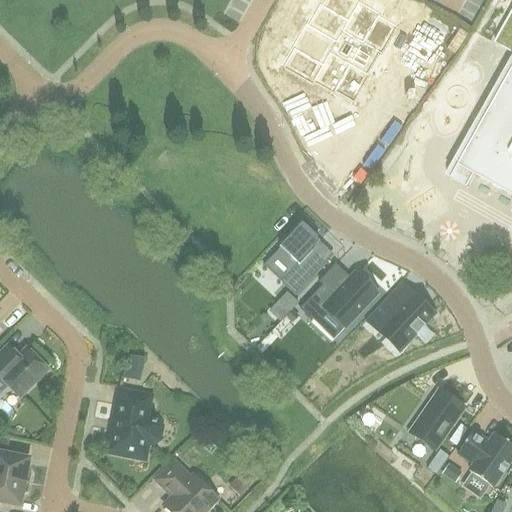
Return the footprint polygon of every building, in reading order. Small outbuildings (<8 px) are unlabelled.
[(280,66),(279,68),(313,87),(314,85),(334,96),(336,94),(352,103),(351,106),(353,107),(370,76),(368,75),(373,66),(379,56),(381,57),(399,25),(398,24),(396,27),(380,17),(381,14),(355,0),(324,0),(322,5),(319,4),(307,25),(305,23),(290,50),(292,51),(283,68),(280,66)] [(511,16),(497,44),(511,52),(511,62),(452,170),(475,183),(479,177),(484,180),(511,195),(511,16)] [(465,30),(457,41),(464,45),(471,35),(465,30)] [(457,41),(451,50),(457,55),(464,45),(457,41)] [(451,50),(444,60),(450,65),(457,55),(451,50)] [(444,60),(437,69),(443,74),(450,65),(444,60)] [(437,69),(430,79),(436,84),(443,74),(437,69)] [(430,79),(423,89),(430,93),(436,84),(430,79)] [(423,89),(416,98),(423,103),(430,93),(423,89)] [(416,98),(409,108),(416,113),(423,103),(416,98)] [(409,108),(402,118),(409,122),(416,113),(409,108)] [(402,118),(395,127),(402,132),(409,122),(402,118)] [(395,127),(388,137),(395,142),(402,132),(395,127)] [(388,137),(381,147),(388,152),(395,142),(388,137)] [(329,261),(333,257),(319,243),(301,226),(272,257),(291,275),(282,285),(295,297),(312,279),(329,261)] [(321,286),(300,309),(313,321),(333,341),(344,329),(373,299),(377,294),(355,274),(350,279),(333,297),(321,286)] [(382,305),(372,315),(405,346),(415,335),(416,336),(417,335),(416,334),(422,327),(423,328),(424,327),(423,326),(434,315),(411,294),(392,315),(382,305)] [(292,311),(297,305),(286,295),(281,301),(292,311)] [(427,348),(444,340),(440,331),(423,338),(427,348)] [(8,346),(0,354),(0,394),(2,392),(11,390),(19,399),(47,371),(26,350),(19,357),(8,346)] [(135,382),(139,366),(127,363),(123,380),(135,382)] [(117,406),(108,452),(143,459),(147,443),(152,444),(156,441),(157,438),(159,430),(158,426),(156,422),(156,420),(151,419),(151,421),(145,420),(146,413),(143,412),(146,398),(120,393),(117,406)] [(458,417),(433,399),(409,434),(434,451),(458,417)] [(468,473),(491,489),(511,458),(511,448),(494,435),(488,444),(471,433),(457,454),(473,466),(468,473)] [(0,478),(29,484),(31,475),(28,470),(27,470),(28,464),(29,460),(6,455),(10,440),(0,437),(0,478)] [(173,498),(164,507),(168,511),(204,511),(217,500),(208,491),(210,487),(198,476),(195,479),(193,477),(190,480),(173,463),(155,481),(173,498)] [(29,484),(0,478),(0,502),(19,507),(20,502),(21,497),(22,497),(27,494),(29,484)]
